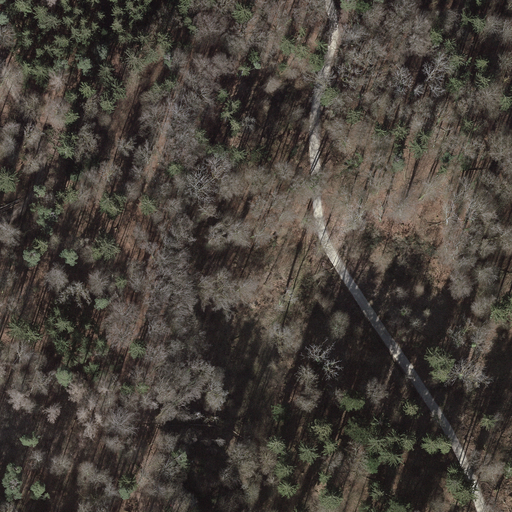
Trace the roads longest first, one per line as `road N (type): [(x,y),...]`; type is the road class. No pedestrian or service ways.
road 1 (track): [(481,511),(446,424),(338,270),(322,231),(314,127),(334,34),(331,0)]
road 2 (track): [(0,59),(43,151),(40,188),(0,221)]
